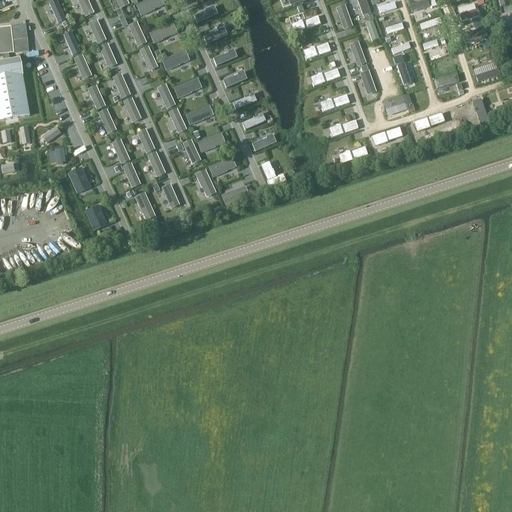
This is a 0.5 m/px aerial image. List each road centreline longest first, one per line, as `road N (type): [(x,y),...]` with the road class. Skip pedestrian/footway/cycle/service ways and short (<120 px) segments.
road 1 (unclassified): [(0,328),(511,164)]
road 2 (track): [(1,356),(511,194)]
